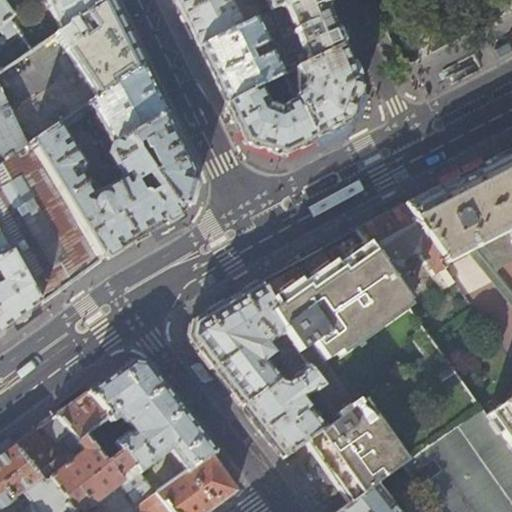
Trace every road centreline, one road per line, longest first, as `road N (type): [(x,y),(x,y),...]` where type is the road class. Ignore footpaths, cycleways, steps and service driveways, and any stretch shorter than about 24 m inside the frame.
road 1 (tertiary): [(258,239),(140,0)]
road 2 (residential): [(273,495),(133,318)]
road 3 (secondary): [(258,239),(417,159)]
road 4 (residential): [(347,0),(417,159)]
road 5 (secondary): [(0,410),(133,318)]
road 6 (secondary): [(133,318),(258,239)]
